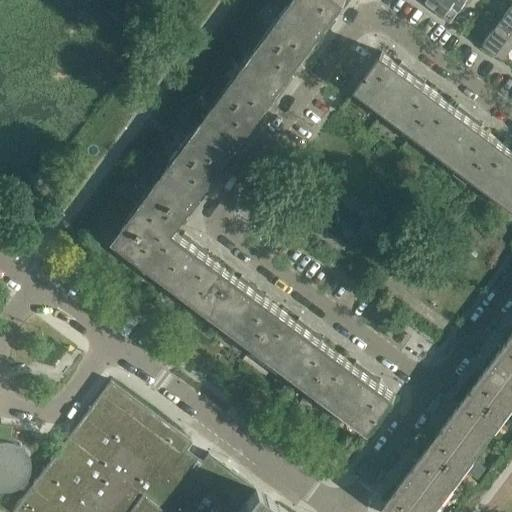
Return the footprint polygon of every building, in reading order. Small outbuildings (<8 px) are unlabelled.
[(315,41),(337,11),(345,0),(292,0),(268,32),(303,58),(315,41)] [(466,0),(422,0),(440,13),(441,11),(445,14),(451,6),(459,11),(466,0)] [(511,4),(500,21),(511,29),(511,4)] [(511,29),(500,21),(484,43),(503,58),(511,46),(511,29)] [(260,115),(303,58),(268,32),(225,89),(260,115)] [(440,95),(424,83),(382,52),(356,87),(414,130),(440,95)] [(217,172),(248,131),(260,115),(225,89),(183,146),(217,172)] [(498,138),(486,130),(440,95),(414,130),(472,173),(498,138)] [(511,148),(509,147),(498,138),(472,173),(511,202),(511,148)] [(174,230),(217,172),(183,146),(140,204),(174,230)] [(223,266),(183,236),(174,230),(140,204),(114,238),(197,301),(223,266)] [(281,309),(264,297),(223,266),(197,301),(255,344),(281,309)] [(338,352),(326,343),(281,309),(255,344),(312,386),(338,352)] [(506,413),(511,405),(511,333),(471,387),(506,413)] [(396,395),(379,382),(338,352),(312,386),(370,430),(396,395)] [(288,511),(208,452),(203,460),(186,448),(192,440),(110,379),(32,484),(26,479),(27,477),(29,473),(29,472),(30,469),(30,467),(30,464),(30,462),(30,459),(29,456),(28,453),(28,452),(26,449),(23,446),(22,445),(19,443),(16,442),(14,441),(12,440),(13,430),(0,428),(0,489),(2,489),(4,490),(7,490),(9,489),(13,489),(15,488),(18,487),(25,492),(12,509),(16,511),(288,511)] [(463,470),(506,413),(471,387),(429,445),(463,470)] [(397,511),(432,511),(463,470),(429,445),(417,460),(416,461),(398,485),(385,503),(397,511)]
